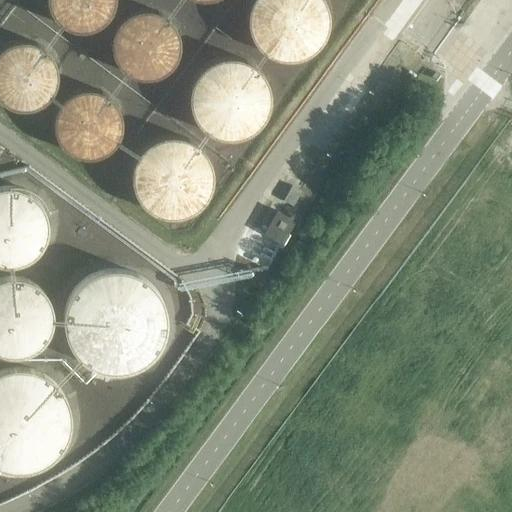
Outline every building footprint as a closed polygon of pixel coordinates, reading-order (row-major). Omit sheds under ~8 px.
[(69,27),(73,28),(78,29),(82,29),(87,29),(90,28),(92,27),(96,25),(98,25),(100,23),(104,20),(107,17),(109,15),(110,13),(111,11),(112,9),(114,5),(114,3),(115,0),(47,0),(48,2),(48,5),(49,6),(50,9),(52,13),(55,17),(58,20),(61,23),(65,25),(69,27)] [(328,26),(329,23),(329,19),(329,16),(329,14),(329,11),(328,10),(328,7),(327,3),(325,0),(251,0),(251,1),(250,4),(249,7),(249,8),(248,11),(248,15),(248,16),(248,19),(248,23),(248,24),(249,27),(250,30),(251,33),(253,38),(255,40),(257,43),(258,44),(260,46),(264,50),(266,51),(271,54),(273,55),(278,57),(281,57),(286,58),(289,58),(294,58),(296,57),(300,56),(303,55),(308,53),(310,52),(314,49),(317,47),(319,44),(322,40),(324,38),(325,35),(326,32),(327,30),(328,26)] [(176,57),(177,54),(178,53),(178,50),(179,47),(179,43),(179,40),(179,37),(178,32),(177,30),(176,27),(173,23),(171,21),(168,17),(166,16),(164,14),(160,12),(156,10),(153,9),(150,9),(146,8),(143,8),(138,9),(134,10),(131,11),(129,12),(125,14),(121,17),(119,19),(117,22),(115,25),(114,28),(112,31),(112,32),(111,35),(111,38),(110,39),(110,42),(110,45),(111,48),(111,51),(112,54),(113,57),(115,59),(116,62),(119,65),(120,67),(122,69),(126,71),(128,73),(131,74),(134,75),(137,76),(139,77),(142,77),(145,77),(148,77),(151,76),(154,76),(157,75),(161,73),(164,71),(167,69),(169,67),(171,65),(173,62),(175,60),(176,57)] [(54,59),(54,57),(52,54),(50,52),(48,50),(46,48),(43,45),(40,43),(37,42),(35,41),(32,40),(29,39),(26,39),(23,39),(20,39),(17,39),(14,40),(10,41),(7,43),(3,45),(1,47),(0,47),(0,99),(1,100),(3,102),(7,104),(11,106),(16,107),(18,108),(23,108),(26,108),(29,108),(33,107),(37,105),(40,104),(43,102),(46,100),(48,97),(50,95),(51,94),(53,90),(54,89),(55,86),(56,83),(57,82),(57,79),(58,78),(58,75),(58,72),(57,69),(57,66),(56,64),(56,61),(54,59)] [(268,85),(267,82),(266,78),(265,77),(264,74),(262,72),(260,69),(257,67),(254,64),(251,62),(248,60),(245,59),(242,58),(239,57),(234,56),(231,56),(228,56),(223,56),(220,57),(217,58),(213,59),(210,61),(207,63),(204,64),(202,66),(198,70),(197,72),(195,75),(192,79),(191,82),(190,85),(190,87),(189,90),(189,93),(189,96),(189,100),(189,103),(189,104),(190,108),(191,111),(192,112),(192,114),(194,116),(195,119),(198,123),(202,127),(205,130),(210,132),(212,134),(215,135),(218,136),(222,137),(226,137),(231,137),(234,137),(239,136),(241,136),(244,135),(248,133),(252,130),(255,128),(257,126),(260,124),(262,122),(263,119),(266,115),(267,112),(268,110),(268,109),(269,106),(270,103),(270,101),(270,98),(270,95),(270,90),(269,87),(268,85)] [(69,150),(73,152),(74,153),(78,154),(81,155),(84,155),(86,156),(89,156),(94,155),(97,154),(99,153),(104,152),(105,151),(107,149),(111,146),(114,143),(116,140),(119,136),(120,133),(121,130),(121,127),(122,124),(122,123),(122,120),(122,117),(121,114),(121,113),(120,110),(119,109),(118,106),(117,103),(115,101),(114,100),(111,96),(108,94),(105,92),(104,91),(101,90),(99,89),(96,88),(92,87),(87,87),(83,87),(78,88),(76,89),(72,91),(68,93),(64,96),(61,99),(59,102),(58,104),(56,106),(56,108),(55,110),(54,113),(53,116),(53,118),(53,121),(53,122),(53,123),(53,126),(54,128),(54,131),(55,132),(56,135),(58,139),(59,141),(61,144),(62,145),(65,148),(69,150)] [(203,201),(205,199),(207,197),(208,194),(210,190),(211,188),(211,186),(212,183),(213,178),(213,175),(213,173),(213,172),(213,168),(212,167),(211,164),(211,161),(209,158),(209,156),(206,152),(203,148),(200,145),(197,143),(196,142),(192,139),(188,137),(183,135),(178,134),(174,134),(170,134),(166,135),(161,136),(156,137),(152,139),(148,142),(144,145),(141,149),(140,150),(138,153),(136,157),(135,158),(134,161),(133,164),(132,167),(132,169),(132,172),(132,175),(132,179),(132,182),(133,185),(134,188),(135,191),(136,194),(138,197),(140,199),(142,202),(144,204),(146,206),(150,209),(153,211),(156,212),(159,213),(162,214),(167,215),(168,215),(172,215),(176,215),(180,215),(183,214),(186,213),(190,211),(193,210),(196,208),(198,206),(201,204),(203,201)] [(44,242),(46,239),(47,236),(47,234),(48,231),(48,230),(48,227),(48,225),(48,222),(48,219),(47,216),(47,214),(46,211),(45,210),(44,207),(41,203),(40,200),(38,198),(34,195),(30,192),(26,190),(23,188),(19,187),(14,186),(11,186),(6,186),(3,186),(0,186),(0,263),(1,263),(5,264),(9,264),(12,264),(15,264),(18,263),(23,262),(25,261),(28,259),(31,258),(34,256),(36,254),(38,251),(41,248),(43,245),(44,242)] [(298,193),(289,189),(283,202),(291,206),(298,193)] [(281,242),(294,220),(277,211),(265,233),(281,242)] [(115,267),(111,267),(107,268),(105,268),(101,269),(98,270),(93,272),(89,274),(86,275),(82,279),(81,280),(78,282),(75,285),(73,288),(71,290),(68,295),(67,298),(65,302),(64,305),(64,307),(63,310),(62,314),(62,318),(62,321),(63,325),(63,329),(64,332),(64,334),(65,337),(66,339),(68,342),(69,345),(72,350),(75,353),(77,355),(80,358),(82,360),(85,362),(89,364),(92,366),(95,367),(98,369),(102,370),(107,371),(111,371),(115,371),(120,371),(124,370),(127,369),(132,368),(137,365),(140,364),(145,361),(149,357),(152,355),(154,352),(156,349),(158,346),(160,343),(162,340),(163,336),(164,333),(165,329),(165,326),(166,322),(166,318),(166,315),(165,311),(165,309),(164,306),(163,302),(162,299),(160,296),(158,293),(156,290),(154,287),(152,284),(149,281),(147,279),(144,277),(141,275),(137,273),(134,272),(131,270),(126,269),(122,268),(118,268),(115,267)] [(49,332),(50,329),(51,326),(52,323),(52,321),(52,318),(52,315),(52,313),(52,310),(52,309),(51,306),(51,304),(50,301),(49,300),(48,297),(46,294),(45,293),(44,290),(40,287),(38,284),(34,282),(30,279),(26,278),(22,277),(19,276),(15,276),(10,276),(7,276),(2,277),(0,277),(0,352),(2,353),(5,354),(8,354),(11,355),(14,355),(19,354),(24,353),(27,352),(30,351),(33,349),(35,348),(38,346),(41,343),(43,340),(45,338),(47,335),(49,332)] [(54,381),(53,380),(52,378),(48,376),(45,374),(41,371),(37,370),(34,369),(30,368),(25,367),(20,366),(16,366),(12,367),(9,367),(5,368),(2,369),(0,369),(0,466),(4,467),(9,469),(14,469),(20,470),(23,469),(27,469),(31,468),(34,467),(39,465),(44,463),(47,461),(50,459),(53,457),(54,455),(58,451),(60,449),(62,446),(64,442),(66,439),(68,434),(69,431),(69,429),(69,427),(70,424),(70,420),(70,418),(70,415),(70,411),(69,407),(69,406),(68,402),(67,400),(66,397),(64,394),(62,391),(61,389),(59,386),(57,383),(54,381)]
